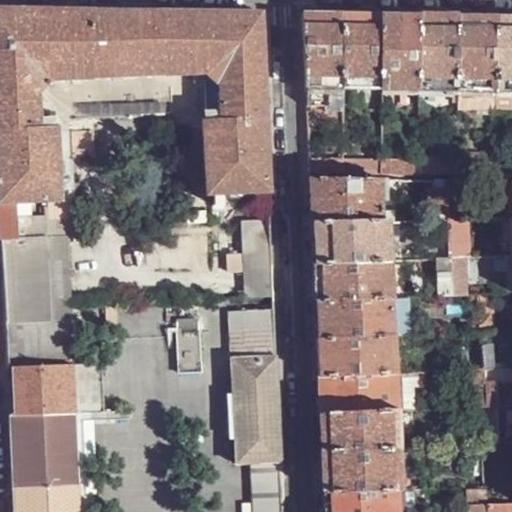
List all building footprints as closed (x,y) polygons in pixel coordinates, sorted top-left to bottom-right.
[(265,41),(264,13),(234,12),(211,12),(18,10),(0,9),(0,206),(18,205),(46,204),(63,203),(60,133),(60,127),(57,127),(57,121),(42,121),(41,95),(54,82),(96,80),(95,79),(166,76),(205,75),(207,120),(205,120),(205,126),(208,196),(271,193),(266,76),(265,41)] [(318,14),(303,14),(307,89),(330,89),(344,89),(344,14),(328,14),(318,14)] [(383,90),(383,15),(360,14),(344,14),(344,89),(383,90)] [(420,90),(421,15),(399,15),(383,15),(383,90),(420,90)] [(459,91),(459,16),(437,15),(421,15),(420,90),(459,91)] [(497,92),(498,16),(475,16),(459,16),(459,91),(483,91),(497,92)] [(511,16),(498,16),(497,92),(511,91),(511,16)] [(207,120),(205,75),(166,76),(95,79),(96,80),(54,82),(41,95),(42,121),(57,121),(57,127),(60,127),(60,133),(75,132),(74,121),(190,116),(190,127),(205,126),(205,120),(207,120)] [(330,107),(330,89),(307,89),(307,107),(330,107)] [(344,108),(344,89),(330,89),(330,107),(344,108)] [(484,108),(483,91),(459,91),(460,108),(484,108)] [(484,108),(498,108),(497,92),(483,91),(484,108)] [(511,108),(511,91),(497,92),(498,108),(511,108)] [(208,196),(205,126),(190,127),(193,197),(208,196)] [(78,202),(75,132),(60,133),(63,203),(46,204),(47,216),(48,239),(68,238),(80,238),(78,202)] [(466,153),(459,153),(459,161),(460,176),(473,177),(473,161),(466,161),(466,153)] [(499,162),(499,154),(490,153),(489,161),(484,161),(485,174),(485,177),(499,177),(499,162)] [(344,174),(345,159),(310,159),(310,174),(344,174)] [(382,175),(382,160),(345,159),(344,174),(382,175)] [(422,176),(422,160),(382,160),(382,175),(422,176)] [(422,160),(422,176),(434,176),(434,160),(422,160)] [(460,176),(459,161),(446,160),(446,176),(460,176)] [(511,161),(499,162),(499,177),(511,177),(511,161)] [(312,200),(312,223),(382,222),(381,180),(311,179),(312,200)] [(449,221),(446,181),(433,180),(434,193),(432,193),(432,210),(434,210),(435,221),(449,221)] [(459,221),(458,181),(446,181),(449,221),(459,221)] [(19,218),(18,205),(0,206),(0,214),(1,242),(5,241),(20,240),(19,218)] [(48,239),(47,216),(19,218),(20,240),(48,239)] [(273,298),(269,218),(241,219),(244,299),(273,298)] [(449,234),(449,221),(435,221),(435,235),(449,234)] [(461,258),(459,221),(449,221),(449,234),(450,259),(461,258)] [(313,245),(314,265),(391,262),(389,222),(382,222),(312,223),(313,245)] [(403,261),(400,222),(389,222),(391,262),(403,261)] [(71,308),(68,238),(48,239),(20,240),(5,241),(9,323),(72,320),(71,308)] [(467,296),(465,258),(461,258),(450,259),(452,297),(467,296)] [(440,297),(452,297),(450,259),(438,259),(440,297)] [(316,303),(393,300),(391,262),(314,265),(315,278),(316,303)] [(409,299),(393,300),(394,316),(406,315),(410,313),(409,299)] [(393,300),(316,303),(316,319),(317,340),(396,336),(394,316),(393,300)] [(278,347),(277,311),(274,311),(231,312),(238,464),(253,464),(280,463),(283,462),(282,445),(278,347)] [(74,364),(72,320),(9,323),(5,323),(7,367),(74,364)] [(495,332),(495,320),(483,321),(483,332),(494,332),(495,332)] [(469,371),(485,370),(483,332),(468,333),(469,371)] [(485,370),(497,370),(494,332),(483,332),(485,370)] [(201,373),(200,333),(175,334),(177,374),(201,373)] [(397,374),(396,336),(317,340),(318,360),(319,377),(397,374)] [(89,364),(74,364),(76,413),(106,412),(103,363),(99,363),(89,364)] [(80,511),(76,413),(74,364),(7,367),(7,369),(12,369),(15,415),(10,416),(14,511),(80,511)] [(511,383),(511,369),(497,370),(497,384),(511,383)] [(486,408),(485,370),(469,371),(466,371),(468,408),(481,408),(486,408)] [(497,384),(497,370),(485,370),(486,408),(497,407),(499,407),(497,384)] [(399,412),(397,374),(319,377),(320,393),(321,415),(399,412)] [(486,408),(481,408),(482,445),(499,444),(497,407),(486,408)] [(400,449),(399,412),(321,415),(322,433),(323,452),(400,449)] [(500,475),(499,444),(482,445),(484,489),(487,489),(488,507),(501,507),(500,475)] [(401,491),(400,449),(323,452),(323,471),(324,493),(398,491),(401,491)] [(281,511),(281,486),(280,463),(253,464),(254,511),(281,511)] [(477,489),(478,511),(488,511),(488,507),(487,489),(484,489),(477,489)] [(399,511),(398,491),(324,493),(325,509),(324,511),(399,511)]
